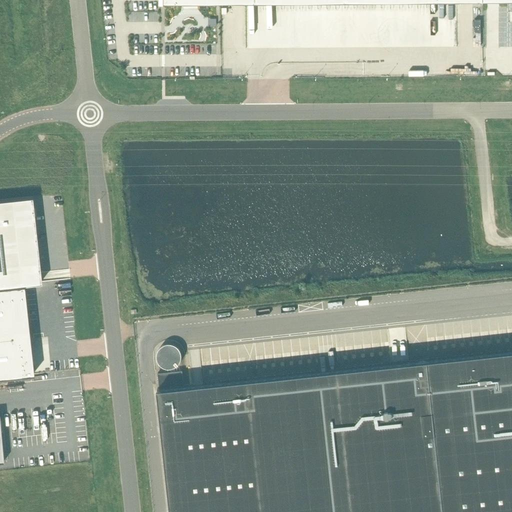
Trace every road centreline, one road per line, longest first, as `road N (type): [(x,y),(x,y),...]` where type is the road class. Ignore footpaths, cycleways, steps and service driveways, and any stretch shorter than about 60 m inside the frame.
road 1 (tertiary): [(90,113),(476,111)]
road 2 (unclassified): [(103,238),(133,511)]
road 3 (unclassified): [(476,111),(491,237),(511,241)]
